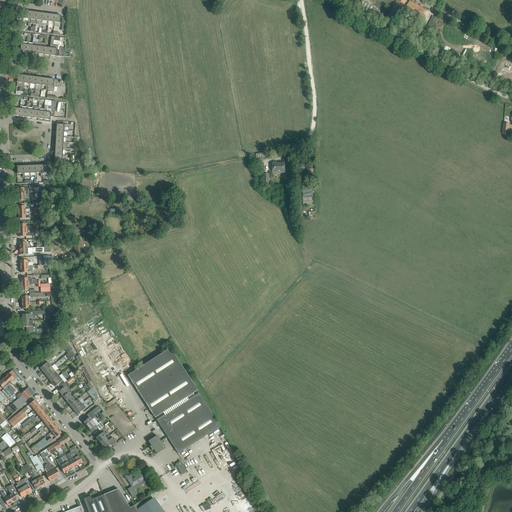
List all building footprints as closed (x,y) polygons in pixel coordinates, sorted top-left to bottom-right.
[(407,0),(391,0),(393,1),(392,0),(395,0),(397,1),(384,25),(391,29),(402,8),(405,9),(406,8),(423,18),(411,40),(418,43),(434,13),(427,10),(427,11),(409,1),(409,3),(406,1),(407,0)] [(356,10),(368,16),(373,8),(362,1),(358,8),(357,8),(356,10)] [(30,19),(31,12),(24,11),(24,12),(23,18),(24,19),(23,21),(28,22),(28,24),(30,24),(31,19),(30,19)] [(372,11),(369,16),(379,22),(382,16),(372,11)] [(53,40),(55,40),(55,37),(51,36),(50,48),(51,48),(50,56),(57,57),(57,56),(56,56),(57,50),(58,50),(58,49),(58,45),(53,44),(53,40)] [(23,83),(24,76),(17,75),(18,75),(17,82),(16,82),(17,82),(16,86),(17,86),(21,87),(24,87),(24,86),(24,83),(23,83)] [(58,80),(48,79),(47,86),(48,87),(48,90),(48,91),(54,91),(54,87),(57,88),(58,80)] [(50,113),(47,112),(48,106),(44,105),(44,109),(43,112),(45,112),(44,119),(51,120),(50,120),(51,113),(50,113)] [(62,162),(62,158),(62,156),(66,156),(66,154),(65,154),(62,154),(62,155),(55,155),(54,162),(55,162),(55,161),(61,161),(61,162),(62,162)] [(273,172),(285,172),(285,163),(272,163),(273,172)] [(23,174),(23,166),(16,166),(16,167),(17,167),(17,173),(16,173),(16,174),(17,174),(22,174),(23,178),(25,178),(25,176),(25,174),(23,174)] [(308,189),(307,184),(311,183),(311,175),(313,175),(313,174),(313,169),(308,170),(308,175),(305,175),(305,176),(302,176),(303,198),(313,197),(313,190),(313,185),(310,185),(310,189),(308,189)] [(77,254),(85,253),(83,240),(75,242),(77,254)] [(44,256),(39,256),(40,259),(44,259),(44,266),(49,265),(49,255),(44,256)] [(48,278),(48,283),(51,283),(51,277),(49,277),(49,274),(41,275),(41,278),(48,278)] [(66,275),(60,276),(65,294),(71,292),(66,275)] [(46,284),(40,285),(40,287),(40,293),(46,292),(50,292),(50,284),(46,284)] [(46,311),(35,311),(36,315),(38,314),(46,314),(47,315),(47,320),(49,320),(50,320),(49,316),(49,314),(48,311),(46,311)] [(33,320),(22,321),(22,327),(25,327),(26,327),(27,333),(36,332),(36,333),(47,333),(47,328),(36,329),(36,326),(33,327),(33,320)] [(62,346),(68,353),(71,351),(72,350),(66,343),(62,346)] [(155,418),(184,399),(193,393),(197,390),(170,348),(127,375),(155,418)] [(68,353),(66,355),(69,360),(75,355),(71,351),(68,353)] [(44,373),(51,367),(48,362),(40,368),(44,373)] [(47,378),(55,371),(51,367),(44,373),(47,378)] [(92,381),(85,367),(82,369),(74,376),(75,377),(79,374),(83,371),(87,378),(89,383),(90,382),(92,381)] [(51,382),(59,376),(55,371),(47,378),(51,382)] [(12,372),(10,374),(9,373),(5,377),(11,383),(17,377),(12,372)] [(65,383),(63,381),(59,376),(51,382),(55,387),(57,385),(59,387),(65,383)] [(11,383),(5,377),(2,380),(13,393),(16,390),(10,384),(11,383)] [(14,394),(13,393),(2,380),(0,381),(0,385),(6,392),(7,390),(11,395),(11,394),(12,396),(14,394)] [(70,390),(68,388),(69,387),(69,385),(67,381),(65,383),(59,387),(61,390),(59,392),(62,396),(70,390)] [(93,388),(90,382),(89,383),(87,385),(89,388),(85,392),(86,393),(87,392),(93,388)] [(95,393),(93,388),(87,392),(91,396),(92,395),(95,393)] [(26,390),(21,394),(27,400),(31,396),(26,390)] [(71,397),(69,394),(72,392),(70,390),(62,396),(66,401),(71,397)] [(220,426),(209,410),(199,393),(194,396),(193,393),(184,399),(186,401),(156,420),(178,454),(182,451),(220,426)] [(27,400),(21,394),(22,395),(18,399),(23,404),(26,402),(27,400)] [(74,395),(71,397),(66,401),(70,406),(78,399),(74,395)] [(0,403),(2,405),(9,399),(5,396),(2,399),(0,396),(0,403)] [(23,404),(18,399),(13,404),(18,409),(23,404)] [(81,404),(78,399),(70,406),(74,410),(79,406),(81,404)] [(33,410),(39,406),(35,400),(29,404),(29,405),(28,406),(30,409),(32,408),(33,410)] [(18,409),(13,404),(7,409),(12,415),(18,409)] [(38,415),(43,411),(39,406),(33,410),(38,415)] [(83,411),(79,406),(74,410),(77,415),(83,411)] [(26,407),(8,421),(13,427),(27,416),(28,415),(25,412),(28,409),(26,407)] [(96,417),(94,415),(100,410),(97,407),(87,415),(89,418),(83,423),(87,428),(93,423),(91,420),(96,417)] [(42,421),(48,417),(43,411),(38,415),(42,421)] [(47,427),(52,422),(48,417),(42,421),(47,427)] [(51,432),(57,428),(52,422),(47,427),(51,432)] [(99,431),(104,427),(100,422),(96,425),(93,423),(87,428),(91,433),(97,428),(99,431)] [(32,433),(41,426),(39,424),(30,431),(32,433)] [(109,432),(104,427),(99,431),(102,433),(96,438),(100,443),(106,438),(104,436),(109,432)] [(56,438),(61,433),(57,428),(51,432),(56,438)] [(1,438),(10,447),(15,443),(7,433),(1,438)] [(165,449),(157,436),(148,441),(151,446),(150,447),(152,451),(153,450),(156,454),(165,449)] [(117,443),(113,439),(113,437),(108,441),(106,438),(100,443),(104,448),(110,444),(112,446),(117,443)] [(43,448),(48,443),(53,440),(51,438),(47,441),(46,440),(44,438),(35,445),(30,449),(35,454),(38,452),(38,451),(39,449),(43,448)] [(56,449),(54,445),(47,449),(50,454),(53,453),(52,451),(56,449)] [(9,448),(3,452),(3,453),(4,455),(5,457),(12,452),(9,448)] [(44,458),(50,455),(47,449),(40,453),(43,459),(46,464),(49,462),(46,458),(45,459),(44,458)] [(75,450),(72,451),(76,457),(74,458),(78,466),(82,463),(78,456),(80,455),(78,452),(77,453),(75,450)] [(78,466),(74,458),(72,459),(69,453),(66,455),(69,461),(68,461),(70,465),(71,465),(73,468),(78,466)] [(40,469),(34,458),(33,458),(32,455),(29,457),(31,460),(37,471),(40,469)] [(73,469),(70,465),(68,461),(65,455),(61,458),(64,464),(68,471),(73,469)] [(34,458),(40,469),(40,470),(43,468),(36,456),(33,458),(34,458)] [(68,471),(64,464),(61,458),(56,460),(61,469),(64,474),(68,471)] [(181,461),(176,465),(182,475),(190,470),(188,467),(186,469),(181,461)] [(59,476),(55,469),(54,466),(51,467),(49,463),(46,464),(55,479),(59,476)] [(33,474),(31,470),(29,465),(28,466),(27,464),(21,468),(24,474),(28,472),(31,477),(34,481),(31,482),(36,490),(40,487),(33,474)] [(55,479),(46,464),(45,465),(45,466),(44,467),(48,473),(46,474),(50,482),(55,479)] [(45,484),(43,480),(40,474),(38,474),(36,472),(34,469),(31,470),(33,474),(40,487),(45,484)] [(132,497),(137,494),(137,495),(134,490),(147,482),(140,471),(136,473),(137,474),(133,476),(130,472),(125,476),(132,487),(128,489),(132,497)] [(27,485),(29,484),(26,478),(20,481),(16,474),(15,475),(18,480),(19,482),(26,495),(31,492),(27,485)] [(26,495),(19,482),(18,480),(16,482),(16,483),(17,485),(15,486),(21,498),(26,495)] [(17,495),(15,491),(11,485),(8,487),(9,489),(8,490),(11,495),(8,496),(12,503),(17,500),(15,496),(17,495)] [(118,489),(103,495),(109,511),(139,511),(137,509),(134,505),(130,508),(118,489)] [(90,497),(83,499),(88,511),(109,511),(103,495),(98,497),(96,492),(95,492),(94,491),(95,490),(89,495),(90,497)] [(12,503),(8,496),(6,497),(5,495),(6,494),(5,492),(2,493),(1,492),(0,493),(5,501),(7,505),(12,503)] [(141,501),(134,505),(137,509),(139,511),(161,511),(158,508),(152,499),(144,505),(141,501)]
